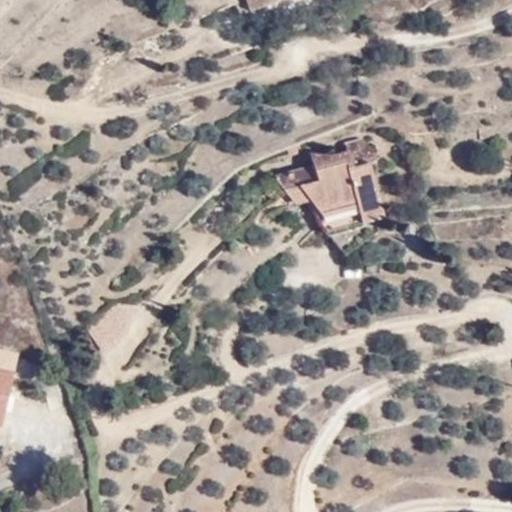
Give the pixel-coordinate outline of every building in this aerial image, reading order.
[(241,0),(247,13),(277,2),(284,0),(241,0)] [(212,13),(204,17),(211,30),(219,27),(212,13)] [(305,190),(311,201),(333,235),(376,220),(386,216),(372,160),(379,158),(365,138),(347,142),(348,148),(335,153),(309,153),(314,162),(272,176),(286,197),(305,190)] [(286,197),(293,207),(311,201),(305,190),(286,197)] [(376,220),(333,235),(348,256),(384,233),(376,220)] [(112,306),(82,331),(97,353),(119,335),(131,309),(112,306)] [(0,373),(15,377),(19,358),(0,354),(0,373)] [(0,428),(4,429),(15,377),(0,373),(0,428)]
